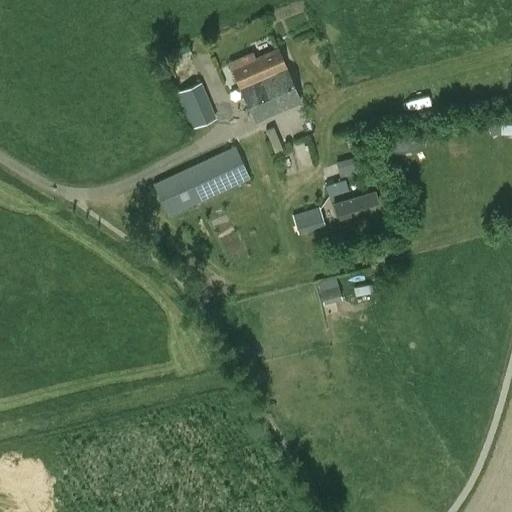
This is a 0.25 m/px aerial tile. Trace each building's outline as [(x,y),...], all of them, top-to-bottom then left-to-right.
[(255,121),(300,102),(277,50),(254,60),(252,54),(230,64),(255,121)] [(187,131),(215,119),(200,83),(173,95),(187,131)] [(167,217),(208,198),(250,179),(235,147),(152,184),(167,217)] [(341,159),(344,193),(322,195),(324,221),(379,216),(375,175),(364,176),(362,157),(341,159)] [(344,177),(325,183),(329,195),(348,188),(344,177)] [(298,234),(324,226),(318,207),(292,216),(298,234)] [(318,300),(336,295),(333,280),(314,285),(318,300)]
